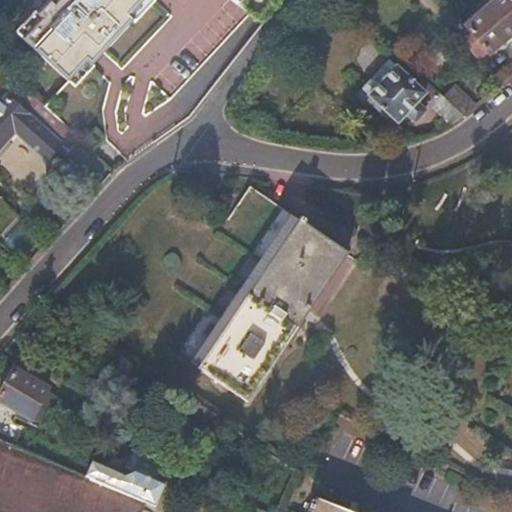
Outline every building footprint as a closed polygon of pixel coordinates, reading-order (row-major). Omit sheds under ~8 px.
[(69,80),(86,62),(74,48),(87,37),(104,52),(135,21),(131,17),(146,0),(87,0),(89,1),(83,7),(78,2),(73,6),(66,0),(58,0),(55,4),(52,0),(49,0),(35,14),(40,18),(23,36),(69,80)] [(511,0),(496,0),(466,26),(489,52),(511,32),(511,0)] [(74,48),(86,62),(91,66),(104,52),(87,37),(74,48)] [(374,78),(389,61),(368,42),(353,59),(374,78)] [(395,67),(369,95),(396,122),(404,114),(413,122),(423,111),(416,103),(424,93),(395,67)] [(455,87),(444,97),(465,115),(475,107),(455,87)] [(444,97),(439,91),(428,104),(450,125),(465,115),(444,97)] [(66,151),(78,139),(40,102),(30,113),(9,94),(0,103),(0,145),(15,130),(46,158),(60,145),(66,151)] [(81,142),(92,152),(104,139),(94,130),(81,142)] [(368,133),(367,149),(375,149),(386,147),(368,133)] [(341,247),(291,214),(195,365),(245,397),(341,247)] [(47,388),(13,367),(0,388),(0,399),(30,416),(47,388)] [(91,461),(85,475),(154,505),(164,484),(133,471),(125,475),(91,461)] [(351,511),(317,498),(310,511),(351,511)]
